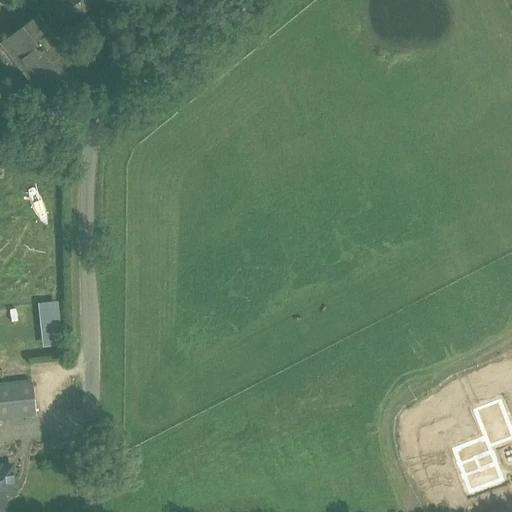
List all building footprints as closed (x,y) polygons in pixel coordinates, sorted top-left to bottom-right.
[(66,29),(103,0),(55,0),(48,6),(66,29)] [(35,88),(71,60),(37,17),(1,45),(35,88)] [(57,303),(39,305),(43,345),(61,343),(57,303)] [(0,387),(0,419),(35,416),(32,384),(0,387)] [(453,450),(470,493),(503,480),(490,447),(511,438),(511,431),(500,400),(474,410),(485,438),(453,450)] [(0,468),(0,511),(3,511),(3,502),(6,502),(4,481),(12,480),(10,467),(0,468)]
